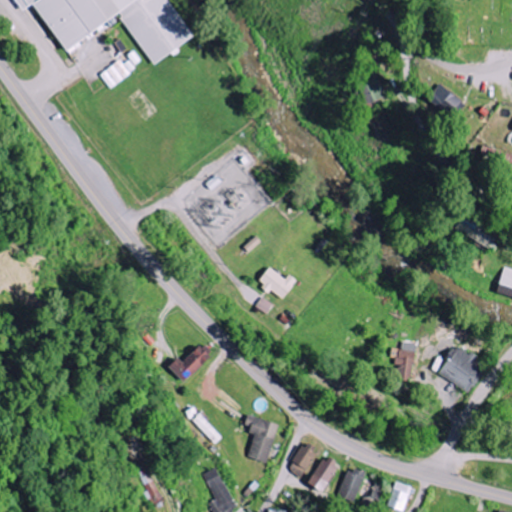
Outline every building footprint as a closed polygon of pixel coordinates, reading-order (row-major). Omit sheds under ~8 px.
[(166,0),(14,0),(23,13),(36,4),(68,53),(122,18),(154,66),(193,40),(166,0)] [(132,74),(121,60),(101,76),(112,90),(132,74)] [(355,80),(367,106),(386,97),(374,71),(355,80)] [(428,102),(453,117),(464,100),(439,84),(428,102)] [(491,244),(484,240),(488,234),(460,219),(454,229),(489,248),(491,244)] [(291,274),(287,279),(272,268),(261,282),(283,301),(299,281),(291,274)] [(511,297),(511,270),(504,268),(498,294),(511,297)] [(257,308),(269,314),(275,305),(263,298),(257,308)] [(418,344),(403,342),(402,350),(393,348),(392,358),(399,359),(396,375),(412,378),(418,344)] [(185,383),(214,357),(203,344),(185,360),(182,357),(171,367),(185,383)] [(440,374),(470,394),(488,367),(458,346),(440,374)] [(248,457),(268,464),(281,425),(250,415),(246,429),(257,432),(248,457)] [(320,451),(306,442),(288,469),(302,478),(320,451)] [(322,492),(342,467),(327,456),(307,481),(322,492)] [(215,501),(209,503),(212,511),(235,511),(238,511),(220,467),(204,474),(215,501)] [(342,470),(337,498),(359,502),(365,471),(356,469),(355,473),(342,470)] [(143,485),(150,506),(160,503),(154,482),(143,485)] [(389,508),(406,511),(412,486),(394,482),(389,508)]
